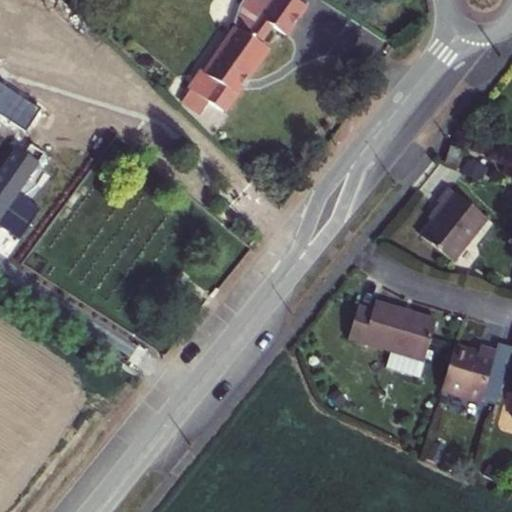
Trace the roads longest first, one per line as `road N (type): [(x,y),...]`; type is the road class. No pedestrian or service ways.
road 1 (residential): [(282,279),(95,511)]
road 2 (residential): [(282,279),(332,231),(364,149)]
road 3 (residential): [(364,149),(323,187),(282,279)]
road 4 (residential): [(368,255),(418,287),(511,312)]
road 5 (residential): [(459,28),(364,149)]
